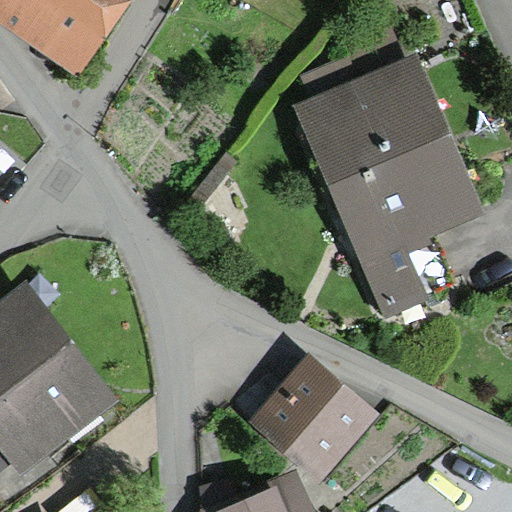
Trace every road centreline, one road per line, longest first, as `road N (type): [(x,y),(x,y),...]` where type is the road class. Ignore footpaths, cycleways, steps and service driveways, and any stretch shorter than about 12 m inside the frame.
road 1 (residential): [(163,285),(511,449)]
road 2 (residential): [(163,285),(183,511)]
road 3 (residential): [(67,140),(153,0)]
road 4 (residential): [(77,154),(163,285)]
